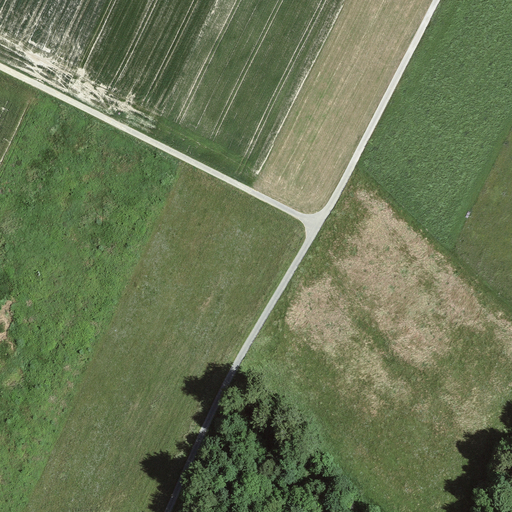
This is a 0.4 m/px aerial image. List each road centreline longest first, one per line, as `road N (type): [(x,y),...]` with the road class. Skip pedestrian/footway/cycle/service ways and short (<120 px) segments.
road 1 (track): [(167,511),(239,358),(435,0)]
road 2 (track): [(0,66),(317,225)]
